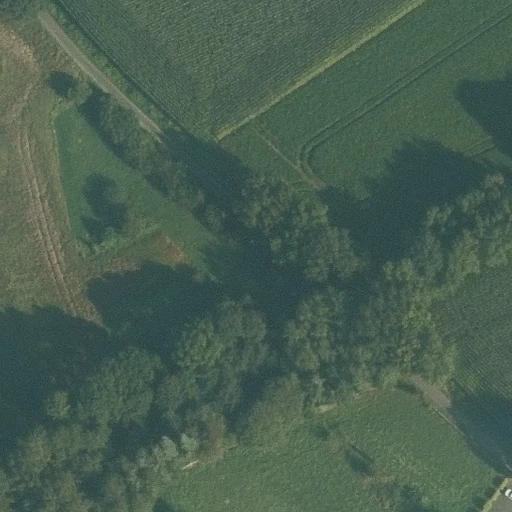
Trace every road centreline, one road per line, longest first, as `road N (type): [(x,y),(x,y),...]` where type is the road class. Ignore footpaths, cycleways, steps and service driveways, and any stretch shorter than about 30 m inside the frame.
road 1 (track): [(341,303),(70,59),(29,0)]
road 2 (residential): [(511,462),(341,303)]
